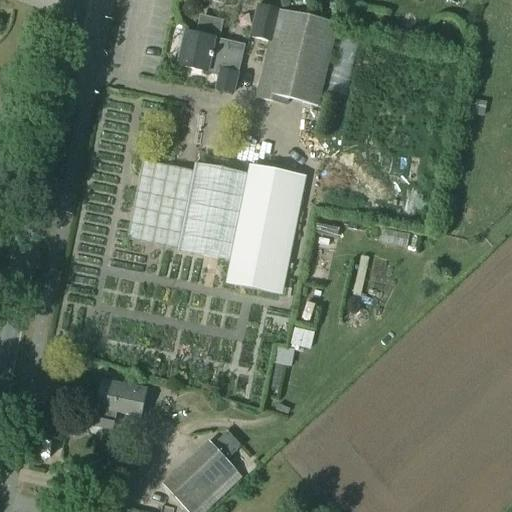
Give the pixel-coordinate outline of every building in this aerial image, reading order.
[(255,8),(248,40),(268,45),(255,100),(284,108),(286,102),(315,109),(335,27),(255,8)] [(183,35),(175,69),(217,78),(214,92),(231,96),(241,54),(225,51),(226,45),(213,42),(217,27),(198,22),(195,38),(183,35)] [(231,264),(248,177),(194,166),(194,167),(193,174),(166,169),(141,164),(125,243),(150,248),(231,264)] [(277,296),(301,179),(250,169),(248,177),(231,264),(226,286),(277,296)] [(157,383),(157,393),(179,393),(179,383),(157,383)] [(101,386),(92,429),(111,433),(115,416),(138,421),(144,395),(101,386)] [(205,446),(159,491),(179,511),(194,511),(233,475),(205,446)]
